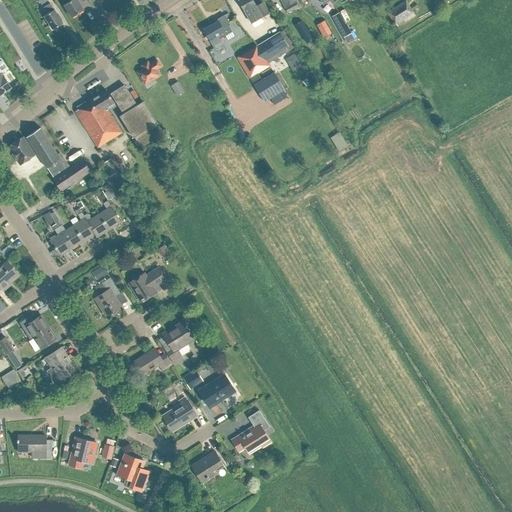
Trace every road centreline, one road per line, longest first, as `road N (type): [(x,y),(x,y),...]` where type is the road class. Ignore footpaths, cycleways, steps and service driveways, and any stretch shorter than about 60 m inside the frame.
road 1 (primary): [(51,88),(170,0)]
road 2 (residential): [(208,430),(171,453),(134,434),(108,391)]
